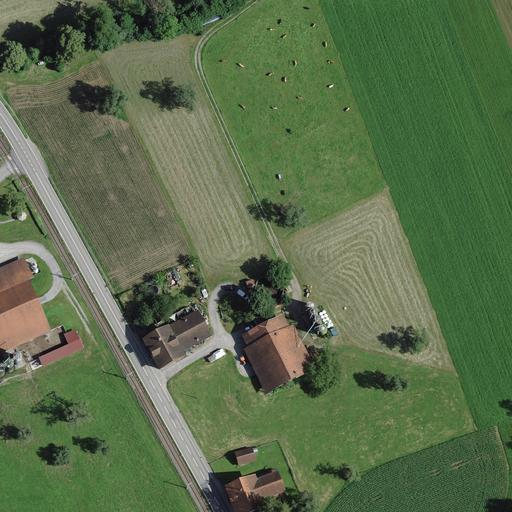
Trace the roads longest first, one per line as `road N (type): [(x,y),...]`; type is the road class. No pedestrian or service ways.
road 1 (primary): [(220,511),(0,115)]
road 2 (track): [(148,379),(288,302),(294,287),(194,63),(195,42)]
